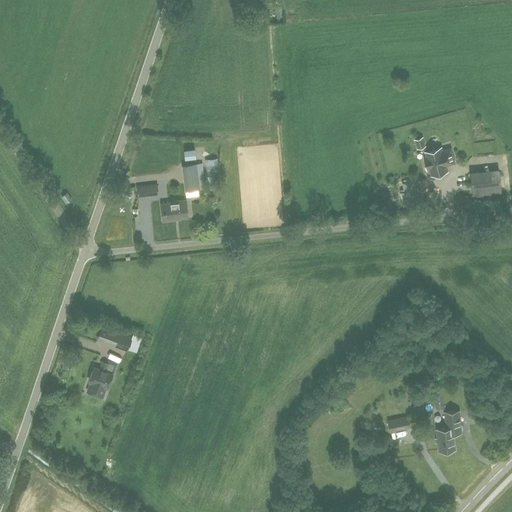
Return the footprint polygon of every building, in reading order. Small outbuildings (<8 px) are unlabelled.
[(417,148),(424,146),(422,137),(415,139),(417,148)] [(441,151),(440,147),(426,152),(427,157),(424,158),(427,168),(430,167),(432,175),(447,171),(445,164),(448,163),(448,164),(454,163),(450,149),(441,151)] [(204,183),(202,163),(196,164),(182,166),(185,190),(203,188),(202,183),(204,183)] [(473,197),(501,194),(499,170),(473,172),(471,175),(473,197)] [(418,191),(416,179),(399,181),(403,206),(424,202),(422,191),(418,191)] [(138,197),(158,194),(156,184),(137,187),(138,197)] [(163,221),(174,219),(174,218),(188,217),(186,200),(173,201),(173,202),(161,204),(163,221)] [(127,349),(132,335),(102,325),(97,339),(127,349)] [(90,381),(86,392),(103,398),(107,387),(116,364),(110,362),(109,364),(102,361),(99,369),(94,367),(89,381),(90,381)] [(436,409),(444,408),(441,388),(434,389),(436,409)] [(448,450),(456,449),(454,434),(463,433),(461,410),(443,411),(445,427),(436,428),(438,451),(440,450),(443,452),(447,451),(448,450)] [(390,432),(410,428),(408,415),(388,418),(390,432)]
